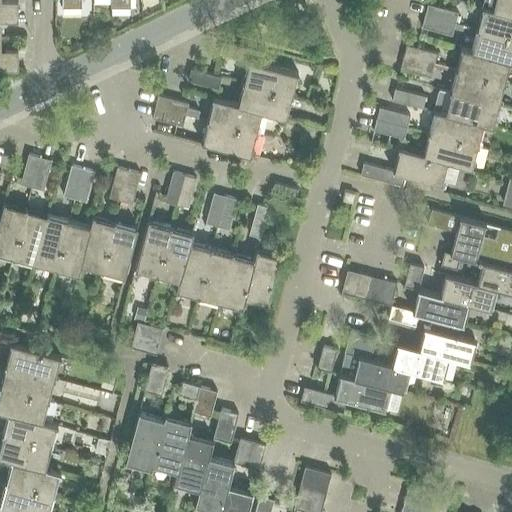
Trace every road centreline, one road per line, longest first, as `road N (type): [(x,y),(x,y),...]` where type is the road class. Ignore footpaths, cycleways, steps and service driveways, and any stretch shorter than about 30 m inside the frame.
road 1 (residential): [(273,377),(351,62)]
road 2 (residential): [(511,483),(400,450),(379,454),(293,432),(276,404),(273,377)]
road 3 (residential): [(264,172),(224,172),(210,159),(112,131),(118,109),(95,63)]
road 4 (unclassified): [(95,63),(227,0)]
